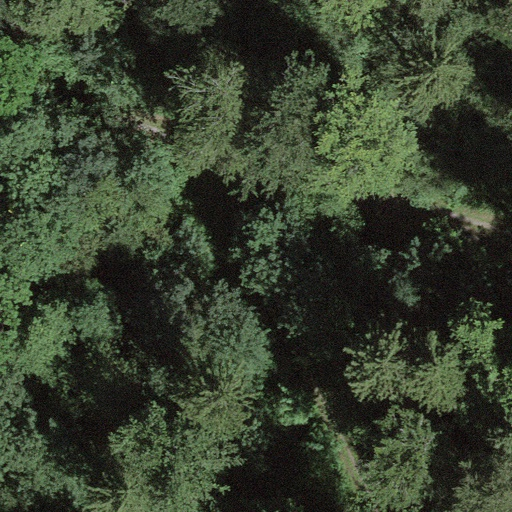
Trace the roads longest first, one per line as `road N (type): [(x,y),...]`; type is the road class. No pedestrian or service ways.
road 1 (track): [(209,165),(368,511)]
road 2 (track): [(511,253),(209,165)]
road 3 (track): [(209,165),(0,86)]
